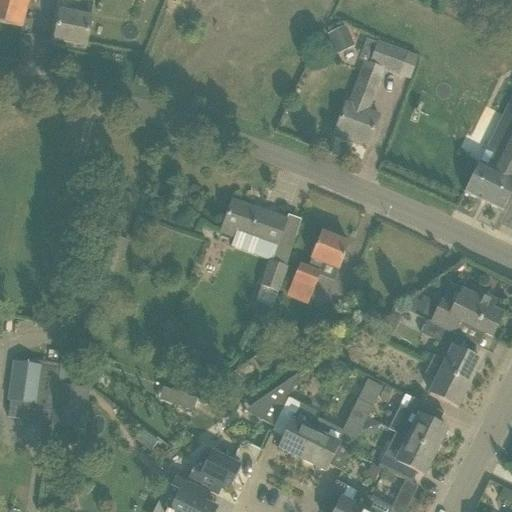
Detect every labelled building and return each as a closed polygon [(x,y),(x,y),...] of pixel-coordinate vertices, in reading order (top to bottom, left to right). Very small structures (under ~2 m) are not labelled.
[(27,0),(0,0),(0,22),(21,28),(27,0)] [(60,13),(54,41),(85,47),(91,19),(90,19),(93,0),(62,0),(60,13)] [(344,27),(341,28),(329,34),(327,35),(334,50),(351,41),(344,27)] [(382,71),(400,77),(410,81),(418,57),(408,54),(378,42),(367,72),(360,70),(348,103),(346,103),(335,132),(368,145),(379,115),(370,111),(382,79),(380,78),(382,71)] [(511,97),(480,163),(479,163),(464,194),(502,212),(511,192),(511,97)] [(271,262),(276,248),(286,221),(232,202),(220,233),(234,238),(231,247),(271,262)] [(113,288),(129,242),(100,232),(84,278),(113,288)] [(338,271),(349,245),(321,234),(310,259),(311,260),(307,269),(299,266),(287,295),(308,303),(320,274),(319,274),(323,264),(338,271)] [(257,304),(272,309),(286,268),(269,262),(260,287),(263,288),(257,304)] [(461,322),(492,338),(503,315),(492,310),(496,301),(479,293),(476,297),(461,290),(452,308),(440,302),(430,323),(427,321),(427,322),(454,335),(461,322)] [(420,303),(416,312),(430,319),(439,300),(424,293),(422,298),(420,303)] [(447,348),(454,335),(427,322),(420,334),(447,348)] [(102,354),(102,351),(102,348),(99,345),(96,343),(92,343),(90,345),(88,347),(87,351),(88,355),(90,357),(93,359),(96,359),(100,357),(102,354)] [(429,365),(469,385),(475,371),(477,372),(478,371),(476,370),(480,362),(452,348),(445,362),(434,356),(429,365)] [(319,371),(331,377),(337,365),(325,359),(319,371)] [(56,385),(66,386),(67,371),(15,364),(7,417),(52,424),(56,385)] [(429,394),(457,408),(461,400),(463,401),(464,400),(462,399),(469,385),(429,365),(425,374),(436,380),(429,394)] [(244,412),(273,428),(288,399),(299,377),(296,376),(244,412)] [(84,428),(89,390),(66,386),(56,385),(52,424),(84,428)] [(387,403),(393,391),(386,387),(380,399),(387,403)] [(338,444),(343,433),(354,439),(374,399),(361,393),(342,432),(330,427),(330,425),(321,421),(302,461),(316,468),(315,470),(316,468),(325,472),(339,444),(338,444)] [(180,394),(176,407),(193,413),(197,400),(180,394)] [(447,430),(438,425),(443,414),(413,398),(407,410),(400,407),(388,431),(395,434),(435,454),(442,439),(444,440),(444,439),(442,438),(447,430)] [(288,454),(302,461),(321,421),(314,418),(316,413),(288,399),(273,428),(271,433),(283,439),(278,449),(287,453),(286,455),(287,456),(288,454)] [(372,436),(379,424),(368,417),(361,429),(372,436)] [(379,468),(405,482),(406,481),(410,483),(416,472),(423,476),(428,468),(430,469),(430,468),(428,467),(435,454),(395,434),(391,442),(403,448),(396,462),(384,456),(379,468)] [(186,482),(217,497),(222,487),(229,491),(241,467),(211,452),(204,466),(196,462),(186,482)] [(375,481),(380,470),(370,466),(367,474),(371,480),(375,481)] [(211,511),(214,507),(182,491),(186,483),(174,478),(169,489),(178,493),(168,511),(211,511)] [(391,509),(379,503),(370,499),(363,511),(391,511),(392,511),(405,511),(418,487),(410,483),(406,481),(405,482),(391,509)] [(336,482),(329,495),(340,500),(347,487),(336,482)] [(363,511),(370,499),(356,492),(350,505),(340,500),(334,511),(363,511)]
